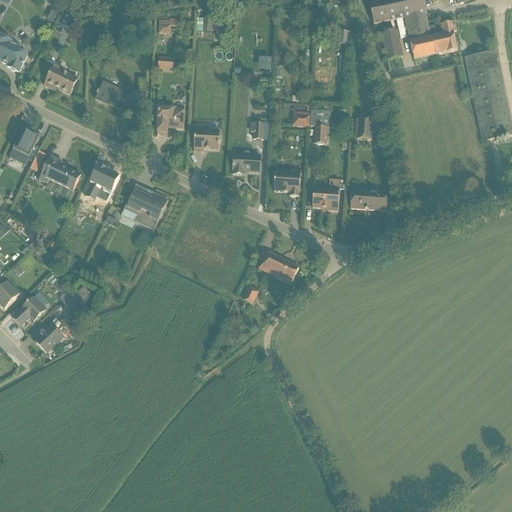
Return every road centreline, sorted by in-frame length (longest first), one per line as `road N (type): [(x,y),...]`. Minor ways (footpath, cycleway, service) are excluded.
road 1 (residential): [(0,91),(349,258),(409,235)]
road 2 (track): [(341,511),(265,347),(272,323),(349,258)]
road 3 (unclassified): [(356,0),(380,79),(409,235)]
